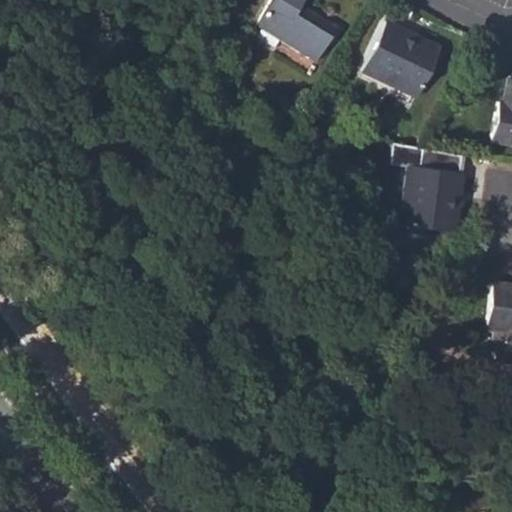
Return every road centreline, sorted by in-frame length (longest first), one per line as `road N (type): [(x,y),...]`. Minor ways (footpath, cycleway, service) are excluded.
road 1 (secondary): [(142,511),(0,318)]
road 2 (secondary): [(0,405),(81,511)]
